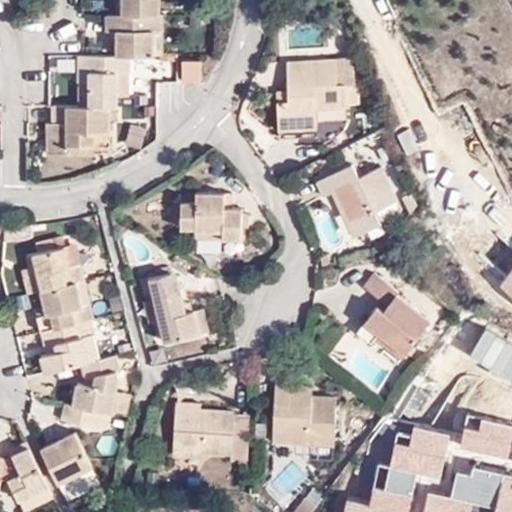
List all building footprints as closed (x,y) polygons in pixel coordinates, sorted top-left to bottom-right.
[(163,0),(125,0),(125,10),(163,9),(163,0)] [(163,9),(125,10),(108,10),(108,23),(120,23),(118,51),(132,50),(155,49),(155,28),(164,28),(163,9)] [(155,28),(155,49),(164,49),(164,28),(155,28)] [(90,98),(117,98),(120,98),(120,93),(130,93),(130,71),(133,71),(132,50),(118,51),(78,52),(79,65),(89,65),(90,98)] [(201,72),(200,53),(180,53),(181,73),(201,72)] [(332,92),(332,104),(350,103),(350,77),(340,77),(340,56),(293,57),(292,90),(284,90),(285,126),(320,125),(321,104),(320,92),(332,92)] [(358,78),(350,77),(350,103),(359,103),(358,78)] [(320,92),(321,104),(332,104),(332,92),(320,92)] [(90,98),(67,99),(68,118),(46,119),(47,151),(107,149),(107,137),(110,136),(109,122),(118,122),(117,98),(90,98)] [(148,127),(132,122),(126,141),(142,146),(148,127)] [(382,208),(405,197),(388,160),(360,172),(355,162),(319,179),(326,196),(339,190),(358,234),(387,221),(382,208)] [(183,223),(201,226),(230,229),(228,239),(242,241),(246,208),(237,206),(238,195),(204,189),(202,200),(186,199),(183,223)] [(230,229),(201,226),(199,235),(228,239),(230,229)] [(30,289),(44,286),(78,277),(86,275),(81,259),(73,261),(68,245),(66,236),(37,244),(38,252),(31,254),(34,267),(37,277),(27,279),(30,289)] [(81,259),(77,243),(68,245),(73,261),(81,259)] [(37,277),(34,267),(24,269),(27,279),(37,277)] [(202,330),(197,305),(191,307),(182,268),(152,275),(168,337),(202,330)] [(386,301),(375,316),(390,328),(416,347),(440,315),(407,291),(410,288),(384,269),(374,282),(398,301),(395,306),(386,301)] [(83,299),(94,297),(87,274),(86,275),(78,277),(83,299)] [(511,275),(502,288),(511,296),(511,275)] [(46,328),(92,316),(99,315),(94,297),(83,299),(78,277),(44,286),(49,309),(43,312),(46,328)] [(206,304),(197,305),(202,330),(212,328),(206,304)] [(102,357),(92,316),(46,328),(52,354),(43,357),(46,371),(83,362),(102,357)] [(390,328),(375,316),(367,326),(382,337),(390,328)] [(101,407),(109,408),(109,405),(113,389),(116,370),(124,369),(119,352),(102,357),(83,362),(86,374),(83,385),(75,384),(70,400),(101,407)] [(343,402),(317,399),(316,407),(296,405),(297,387),(297,378),(282,376),(281,406),(279,440),(341,445),(343,402)] [(316,407),(317,399),(317,389),(297,387),(296,405),(316,407)] [(126,392),(113,389),(109,405),(122,408),(126,392)] [(101,407),(70,400),(63,398),(59,414),(98,422),(101,407)] [(234,459),(252,461),(254,429),(237,427),(239,416),(240,413),(204,408),(205,401),(182,398),(176,445),(235,454),(234,459)] [(254,429),(255,417),(239,416),(237,427),(254,429)] [(80,430),(47,444),(64,480),(96,465),(80,430)] [(10,453),(0,451),(0,488),(2,489),(5,473),(14,473),(23,494),(51,481),(29,434),(10,441),(13,451),(10,453)] [(302,511),(317,511),(324,503),(315,496),(302,511)]
